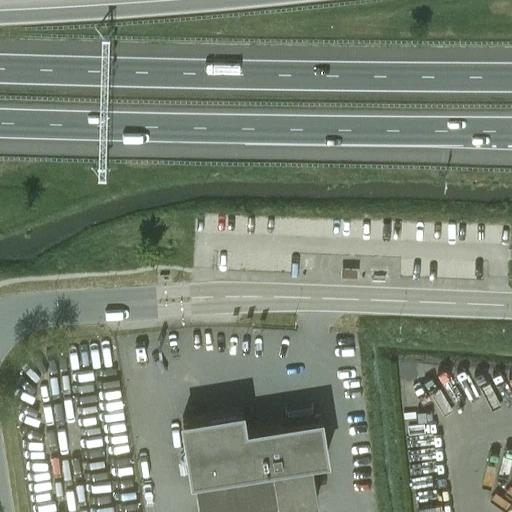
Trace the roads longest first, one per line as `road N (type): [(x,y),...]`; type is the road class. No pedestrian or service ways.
road 1 (unclassified): [(0,326),(12,315),(199,298),(511,306)]
road 2 (motorway): [(0,123),(511,134)]
road 3 (motorway): [(511,79),(0,69)]
road 4 (motorway): [(255,0),(0,16)]
road 5 (unknown): [(168,511),(152,451),(162,395),(201,372),(280,358)]
road 6 (unknown): [(319,358),(339,392),(355,475),(350,499),(301,511)]
road 7 (unknown): [(473,511),(468,428),(511,412)]
